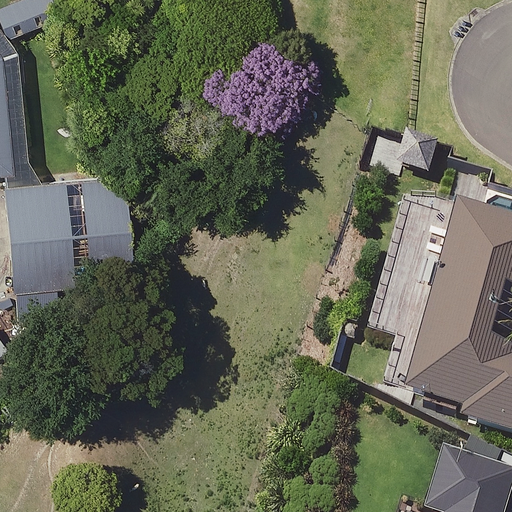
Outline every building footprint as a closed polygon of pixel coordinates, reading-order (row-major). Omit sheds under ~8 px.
[(53,0),(21,0),(0,8),(0,15),(8,37),(60,17),(53,0)] [(0,50),(0,174),(16,173),(6,58),(0,50)] [(434,143),(403,132),(392,163),(423,174),(434,143)] [(128,176),(5,187),(14,292),(138,281),(128,176)] [(511,229),(461,215),(409,404),(465,420),(463,428),(511,441),(511,359),(496,355),(510,304),(511,304),(511,229)] [(351,325),(318,314),(303,359),(336,370),(351,325)] [(511,511),(511,480),(448,461),(433,511),(511,511)]
